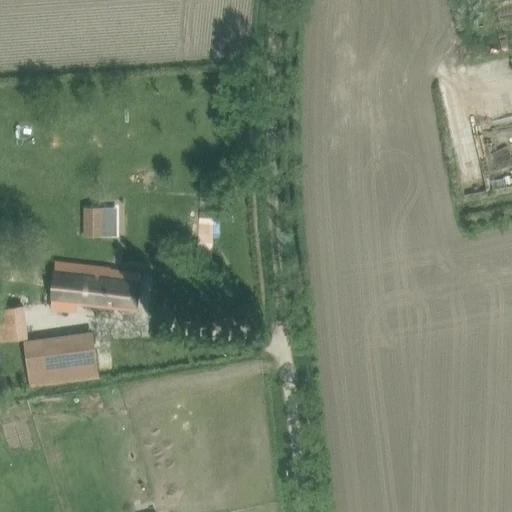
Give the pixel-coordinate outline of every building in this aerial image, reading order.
[(84,205),(84,235),(104,235),(104,205),(84,205)] [(232,218),(232,208),(222,208),(222,218),(232,218)] [(76,301),(116,306),(135,309),(140,273),(110,269),(110,267),(56,260),(51,306),(75,309),(76,301)] [(0,299),(0,324),(2,341),(29,338),(25,304),(19,305),(19,298),(0,299)] [(32,384),(97,375),(91,334),(27,343),(32,384)]
